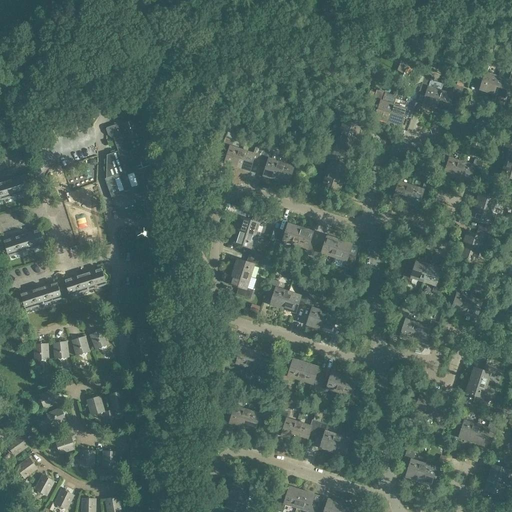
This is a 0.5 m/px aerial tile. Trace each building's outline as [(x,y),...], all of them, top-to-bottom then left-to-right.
[(482,80),(479,90),(492,94),(498,76),(487,73),(489,67),(480,64),(476,78),(482,80)] [(492,94),(504,98),(507,88),(511,89),(511,68),(509,80),(498,76),(492,94)] [(423,103),(422,105),(435,109),(441,91),(440,91),(442,84),(432,81),(433,78),(424,75),(416,101),(423,103)] [(451,94),(441,91),(435,109),(447,113),(451,103),(457,105),(463,87),(455,85),(451,94)] [(378,108),(375,118),(388,122),(393,104),(383,101),(385,93),(377,90),(371,106),(378,108)] [(400,126),(403,117),(410,119),(416,101),(407,98),(404,108),(393,104),(388,122),(400,126)] [(342,124),(339,135),(356,140),(360,128),(351,125),(353,118),(339,113),(336,122),(342,124)] [(117,124),(105,128),(108,135),(111,138),(113,137),(116,144),(118,143),(120,148),(117,149),(119,155),(117,155),(121,166),(123,166),(125,171),(105,179),(112,200),(132,193),(134,198),(137,197),(139,205),(155,199),(157,180),(160,180),(161,170),(160,167),(156,168),(147,143),(152,141),(149,132),(147,132),(144,125),(137,127),(134,120),(122,124),(125,133),(121,134),(117,124)] [(342,150),(352,153),(356,140),(339,135),(335,145),(329,144),(326,152),(340,157),(342,150)] [(228,154),(224,164),(237,168),(243,150),(232,146),(234,141),(225,138),(221,152),(228,154)] [(511,143),(505,142),(502,150),(508,152),(504,163),(511,165),(511,143)] [(250,172),(253,162),(260,164),(264,150),(256,147),(254,153),(243,150),(237,168),(250,172)] [(447,166),(444,175),(456,179),(462,162),(451,158),(453,152),(445,149),(440,163),(447,166)] [(266,166),(263,176),(276,180),(282,162),(271,159),(272,153),(264,150),(260,164),(266,166)] [(330,162),(326,174),(344,179),(348,166),(338,163),(340,157),(326,152),(324,161),(330,162)] [(473,165),(462,162),(456,179),(469,183),(472,174),(479,176),(483,162),(475,159),(473,165)] [(288,184),(291,175),(298,177),(303,163),(294,160),(292,166),(282,162),(276,180),(288,184)] [(508,178),(511,179),(511,165),(504,163),(501,174),(495,172),(492,181),(506,185),(508,178)] [(396,190),(393,199),(405,203),(411,186),(400,182),(402,176),(394,173),(389,187),(396,190)] [(330,189),(340,192),(344,179),(326,174),(323,185),(317,183),(314,191),(328,195),(330,189)] [(0,200),(4,199),(16,195),(28,191),(24,176),(11,180),(0,183),(0,200)] [(422,189),(411,186),(405,203),(418,207),(421,198),(428,200),(433,186),(424,183),(422,189)] [(475,207),(492,213),(496,202),(502,204),(505,195),(490,190),(488,197),(479,194),(475,207)] [(470,219),(480,223),(478,229),(492,234),(495,225),(489,223),(492,213),(475,207),(470,219)] [(242,218),(238,230),(256,236),(259,225),(265,227),(268,219),(254,214),(252,221),(242,218)] [(288,223),(285,233),(278,231),(274,245),(282,247),(284,242),(295,245),(301,227),(288,223)] [(304,255),(313,257),(317,243),(310,241),(314,231),(301,227),(295,245),(306,249),(304,255)] [(45,244),(41,229),(29,233),(16,237),(4,241),(8,256),(21,252),(45,244)] [(476,236),(466,233),(462,245),(480,251),(483,240),(490,242),(492,234),(478,229),(476,236)] [(234,243),(251,249),(249,255),(263,260),(266,252),(252,247),(256,236),(238,230),(234,243)] [(334,257),(340,240),(327,236),(324,245),(317,243),(313,257),(321,260),(323,254),(334,257)] [(352,244),(340,240),(334,257),(345,261),(343,267),(351,270),(356,256),(349,254),(352,244)] [(458,258),(468,261),(465,268),(480,272),(482,264),(476,262),(480,251),(462,245),(458,258)] [(237,259),(233,272),(251,277),(254,266),(260,268),(263,260),(249,255),(247,262),(237,259)] [(414,270),(407,268),(402,282),(411,284),(413,278),(424,282),(429,264),(417,260),(414,270)] [(439,278),(442,269),(429,264),(424,282),(434,285),(432,291),(441,294),(445,280),(439,278)] [(102,268),(90,272),(78,276),(65,280),(70,295),(107,284),(102,268)] [(229,284),(239,287),(236,294),(250,298),(253,290),(247,288),(251,277),(233,272),(229,284)] [(352,277),(345,275),(341,287),(346,289),(348,290),(352,277)] [(273,295),(270,305),(283,309),(288,291),(277,288),(279,282),(271,279),(266,293),(273,295)] [(49,302),(62,298),(57,282),(45,286),(20,294),(25,309),(49,302)] [(454,300),(451,310),(464,314),(469,297),(459,293),(461,287),(452,284),(448,298),(454,300)] [(296,313),(299,303),(305,305),(310,292),(301,289),(299,295),(288,291),(283,309),(296,313)] [(312,308),(307,325),(319,329),(325,311),(314,308),(318,294),(310,292),(305,305),(312,308)] [(476,318),(479,309),(486,311),(491,297),(482,294),(480,300),(469,297),(464,314),(476,318)] [(250,311),(258,314),(260,308),(252,305),(250,311)] [(332,333),(333,328),(335,323),(342,325),(346,311),(338,309),(336,315),(325,311),(319,329),(332,333)] [(404,327),(403,328),(400,336),(413,340),(419,323),(408,319),(410,313),(401,310),(397,324),(404,327)] [(425,344),(428,335),(435,337),(440,323),(431,320),(429,326),(419,323),(413,340),(425,344)] [(109,344),(103,329),(90,335),(96,350),(109,344)] [(137,345),(152,345),(152,329),(137,329),(137,345)] [(90,352),(86,336),(71,341),(76,356),(90,352)] [(55,359),(70,357),(67,341),(53,343),(55,359)] [(35,360),(49,360),(49,344),(34,344),(35,360)] [(239,356),(232,354),(227,368),(236,370),(238,364),(249,368),(254,350),(242,346),(239,356)] [(264,364),(267,354),(254,350),(249,368),(260,371),(258,377),(266,380),(271,366),(264,364)] [(287,383),(289,377),(300,380),(306,362),(293,358),(290,368),(283,366),(279,380),(287,383)] [(319,367),(306,362),(300,380),(311,384),(309,390),(318,392),(322,378),(316,376),(319,367)] [(474,367),(470,380),(488,385),(491,375),(497,376),(500,368),(486,363),(484,370),(474,367)] [(332,371),(329,380),(322,378),(318,392),(326,395),(328,389),(339,393),(345,375),(332,371)] [(354,389),(357,379),(345,375),(339,393),(350,396),(348,402),(357,405),(361,391),(354,389)] [(152,377),(137,377),(137,393),(152,393),(152,377)] [(488,385),(470,380),(466,392),(475,395),(473,402),(487,407),(490,398),(484,396),(488,385)] [(44,409),(60,404),(55,390),(39,395),(44,409)] [(127,407),(123,391),(108,395),(112,410),(109,411),(110,419),(115,418),(113,410),(127,407)] [(405,417),(414,419),(415,413),(426,417),(432,399),(419,395),(416,404),(410,402),(405,417)] [(105,412),(101,396),(86,400),(91,416),(104,412),(106,420),(110,419),(109,411),(105,412)] [(233,413),(230,423),(242,427),(248,409),(237,405),(239,400),(230,397),(226,411),(233,413)] [(437,420),(435,426),(444,429),(448,415),(442,413),(445,403),(432,399),(426,417),(437,420)] [(52,427),(67,421),(61,407),(46,414),(52,427)] [(255,431),(258,421),(265,424),(269,410),(261,407),(259,413),(248,409),(242,427),(255,431)] [(284,426),(281,436),(294,440),(299,422),(288,418),(290,412),(282,409),(277,424),(284,426)] [(462,428),(459,438),(471,442),(477,424),(466,420),(468,414),(459,412),(455,426),(462,428)] [(310,425),(299,422),(294,440),(307,444),(310,434),(316,436),(321,422),(312,419),(310,425)] [(14,425),(18,431),(25,427),(21,420),(14,425)] [(488,427),(477,424),(471,442),(484,446),(487,436),(494,438),(498,424),(490,421),(488,427)] [(329,424),(321,422),(316,436),(323,438),(320,448),(333,452),(338,434),(327,431),(329,424)] [(152,444),(155,427),(140,425),(137,441),(132,440),(131,447),(137,448),(138,441),(152,444)] [(349,437),(338,434),(333,452),(345,456),(348,446),(355,448),(360,434),(351,432),(349,437)] [(15,457),(28,447),(20,435),(6,444),(15,457)] [(60,455),(76,450),(71,435),(55,441),(60,455)] [(95,467),(96,451),(81,450),(80,466),(95,467)] [(117,468),(118,452),(103,451),(102,467),(117,468)] [(409,467),(406,477),(419,481),(424,463),(413,459),(415,453),(407,451),(402,465),(409,467)] [(25,479),(38,470),(29,457),(16,467),(25,479)] [(431,485),(434,475),(441,477),(445,463),(437,460),(435,466),(424,463),(419,481),(431,485)] [(492,464),(488,477),(506,482),(510,472),(511,472),(511,462),(504,460),(502,467),(492,464)] [(155,487),(154,470),(139,471),(140,488),(155,487)] [(34,489),(48,496),(55,482),(42,475),(34,489),(30,486),(26,493),(31,495),(34,489)] [(506,504),(509,495),(503,494),(506,482),(488,477),(484,489),(494,492),(492,499),(506,504)] [(234,482),(230,494),(248,500),(251,490),(257,491),(260,483),(245,478),(243,485),(234,482)] [(29,483),(25,479),(21,484),(25,488),(29,483)] [(285,504),(296,508),(302,490),(289,486),(286,496),(279,494),(275,508),(284,510),(285,504)] [(56,504),(68,510),(75,496),(61,489),(54,504),(50,502),(47,508),(53,511),(56,504)] [(315,494),(302,490),(296,508),(307,511),(316,511),(319,506),(312,504),(315,494)] [(243,511),(248,500),(230,494),(226,507),(241,511),(243,511)] [(122,511),(120,496),(105,499),(107,511),(122,511)] [(96,511),(97,499),(82,498),(81,511),(96,511)] [(325,508),(319,506),(316,511),(337,511),(341,502),(328,498),(325,508)] [(351,511),(353,506),(341,502),(337,511),(351,511)]
